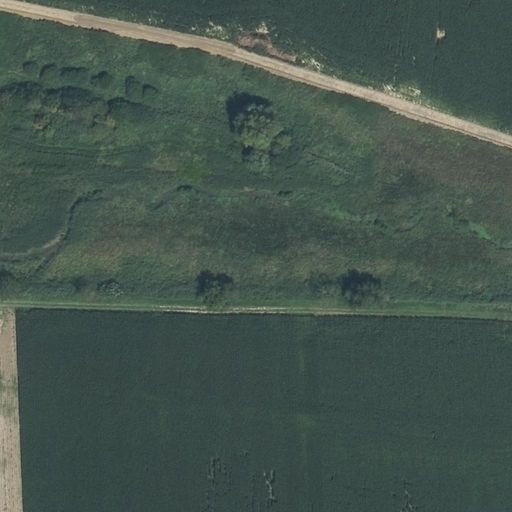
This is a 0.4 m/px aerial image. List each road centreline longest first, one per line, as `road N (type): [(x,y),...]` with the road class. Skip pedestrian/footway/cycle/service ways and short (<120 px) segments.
road 1 (track): [(511,137),(216,41),(0,0)]
road 2 (track): [(0,301),(511,315)]
